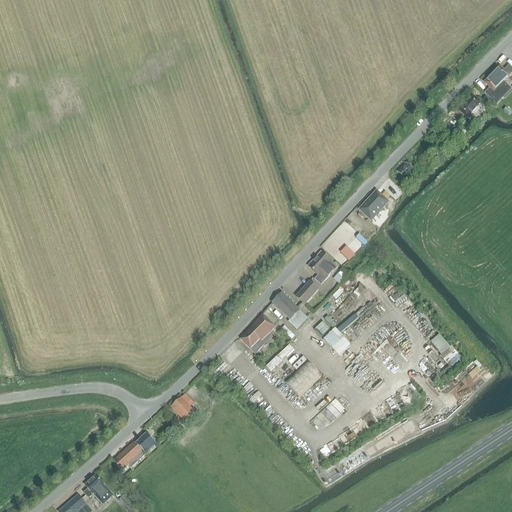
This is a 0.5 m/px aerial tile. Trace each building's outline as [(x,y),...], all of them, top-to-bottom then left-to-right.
[(504,81),(511,72),(511,69),(509,66),(505,70),(501,66),(485,82),(491,88),(486,93),(497,104),(511,88),(504,81)] [(490,111),(481,102),(472,95),(458,110),(468,119),(473,113),(482,121),(490,111)] [(486,97),(481,102),(490,111),(495,105),(486,97)] [(449,135),(453,139),(460,131),(456,128),(449,135)] [(406,181),(415,171),(408,164),(398,174),(406,181)] [(385,185),(398,197),(404,191),(390,179),(385,185)] [(379,212),(387,204),(383,201),(384,199),(376,192),(359,211),(370,221),(379,212)] [(308,267),(317,276),(314,280),(321,286),(337,268),(321,253),(308,267)] [(338,274),(340,277),(344,280),(348,275),(345,271),(342,269),(338,274)] [(309,282),(295,297),(304,305),(318,290),(309,282)] [(273,303),(290,320),(288,323),(297,332),(308,320),(281,294),(273,303)] [(251,351),(260,342),(275,328),(262,315),(248,329),(249,330),(240,340),(251,351)] [(337,330),(340,334),(358,319),(355,315),(337,330)] [(328,316),(316,330),(324,338),(337,324),(328,316)] [(438,352),(441,356),(450,348),(447,345),(439,335),(430,343),(438,352)] [(290,344),(267,367),(272,372),(295,349),(290,344)] [(321,378),(306,362),(284,382),(299,398),(321,378)] [(468,386),(458,394),(464,402),(474,394),(468,386)] [(170,408),(183,422),(193,412),(181,398),(170,408)] [(113,462),(122,471),(129,466),(131,468),(130,468),(131,469),(151,451),(149,448),(154,443),(147,434),(136,444),(134,443),(113,462)] [(93,495),(103,506),(113,497),(96,477),(85,487),(88,490),(83,493),(88,499),(93,495)] [(91,511),(86,506),(86,505),(78,495),(57,511),(91,511)]
